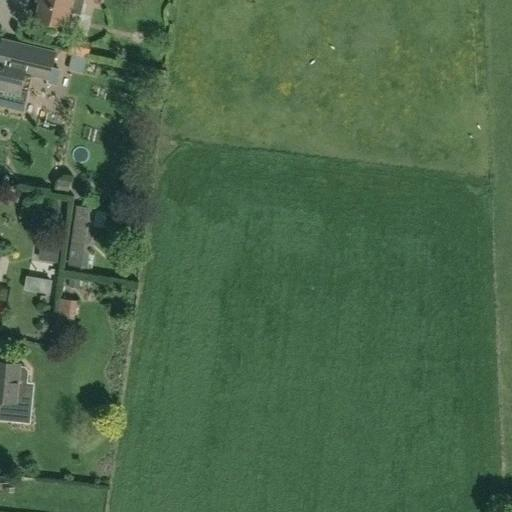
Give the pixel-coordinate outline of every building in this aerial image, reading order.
[(84,0),(39,0),(35,19),(65,26),(68,12),(81,15),(84,0)] [(0,89),(17,93),(22,72),(46,78),(52,53),(0,40),(0,41),(0,89)] [(91,72),(94,42),(77,41),(74,70),(91,72)] [(91,245),(96,208),(76,206),(71,242),(91,245)] [(81,297),(63,298),(66,335),(84,334),(81,297)] [(0,360),(0,408),(2,411),(11,412),(18,406),(31,398),(32,391),(22,381),(24,379),(25,370),(22,366),(17,365),(17,363),(0,360)]
